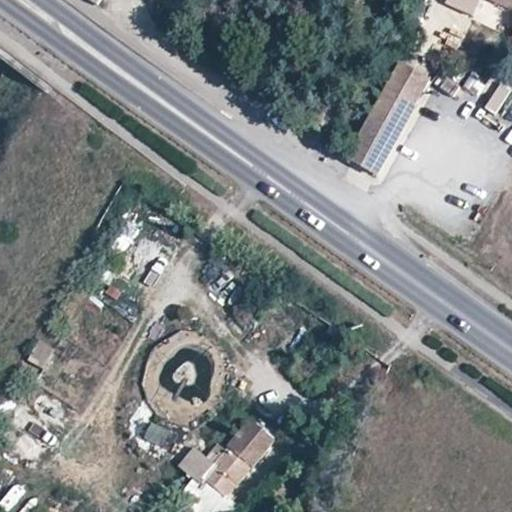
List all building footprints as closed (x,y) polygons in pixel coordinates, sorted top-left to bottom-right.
[(492,28),(511,36),(511,13),(500,9),(492,28)] [(384,179),(431,79),(393,61),(346,161),(384,179)] [(38,340),(30,359),(48,366),(56,347),(38,340)] [(233,499),(279,441),(254,422),(208,479),(233,499)] [(197,470),(209,456),(196,446),(180,466),(193,476),(197,470)] [(208,479),(197,470),(193,476),(178,495),(199,511),(239,511),(243,508),(233,499),(208,479)]
